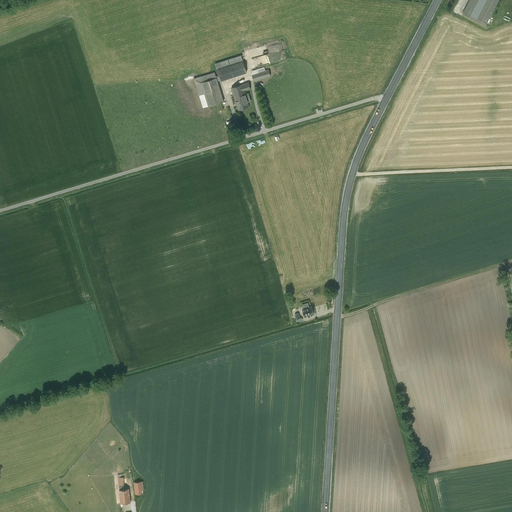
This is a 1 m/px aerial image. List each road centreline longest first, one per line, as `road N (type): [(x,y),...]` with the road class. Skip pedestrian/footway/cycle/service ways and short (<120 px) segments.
road 1 (secondary): [(325,511),(346,192),(385,100)]
road 2 (unclassified): [(0,211),(385,100)]
